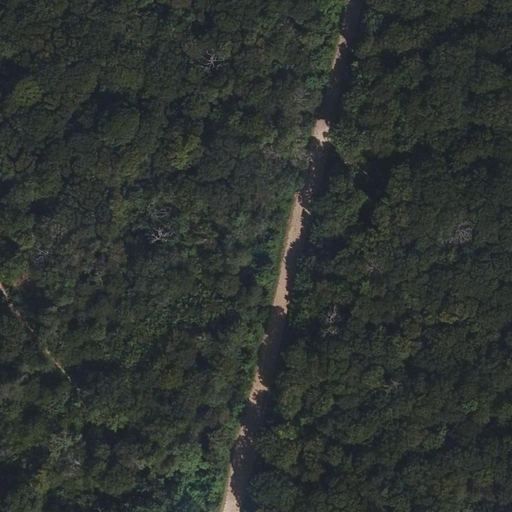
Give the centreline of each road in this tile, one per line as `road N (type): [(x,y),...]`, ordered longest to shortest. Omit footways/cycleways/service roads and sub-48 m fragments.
road 1 (unknown): [(362,0),(238,511)]
road 2 (unknown): [(184,511),(0,287)]
